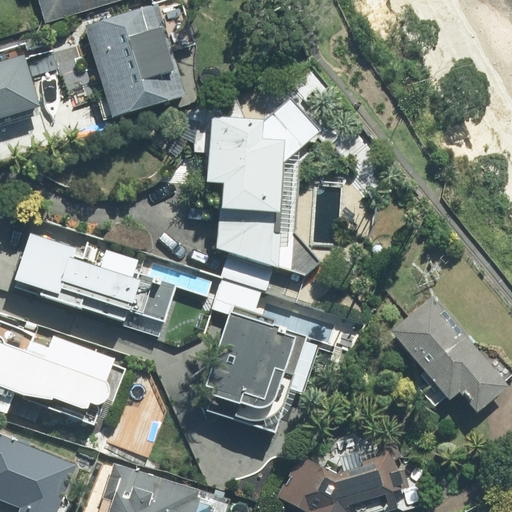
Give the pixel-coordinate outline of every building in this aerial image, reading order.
[(42,0),(49,22),(127,0),(42,0)] [(165,5),(89,26),(115,119),(191,97),(165,5)] [(0,60),(0,110),(41,100),(28,53),(0,60)] [(266,120),(215,118),(213,183),(226,183),(224,251),(285,269),(286,253),(289,163),(324,132),(293,97),(266,120)] [(34,234),(17,287),(129,323),(128,328),(165,339),(182,285),(142,272),(145,262),(109,250),(103,268),(77,260),(80,248),(34,234)] [(485,354),(434,294),(393,329),(428,370),(413,382),(438,411),(461,391),(479,412),(511,384),(509,381),(511,378),(511,362),(496,344),(485,354)] [(277,319),(237,307),(212,386),(220,389),(213,412),(282,434),(301,376),(289,372),(302,334),(275,325),(277,319)] [(0,410),(9,414),(18,391),(98,422),(123,360),(55,334),(50,347),(35,341),(38,332),(2,318),(0,321),(0,410)] [(59,511),(79,464),(0,432),(0,500),(23,510),(22,511),(59,511)] [(390,511),(427,502),(415,455),(404,458),(398,439),(382,443),(385,455),(349,465),(351,472),(342,475),(301,457),(282,501),(307,511),(390,511)] [(226,511),(230,500),(115,464),(104,499),(117,503),(113,511),(226,511)]
